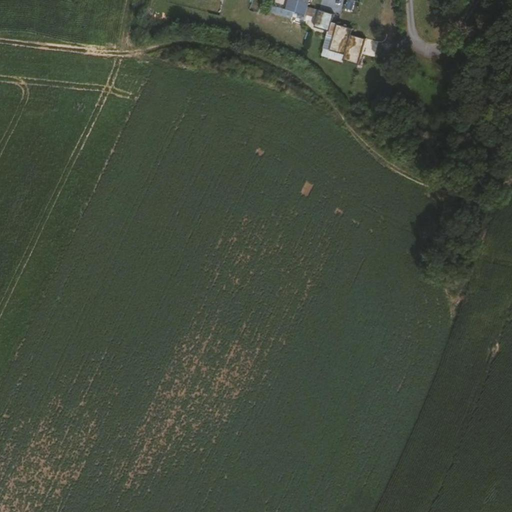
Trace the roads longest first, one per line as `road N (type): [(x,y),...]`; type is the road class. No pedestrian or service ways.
road 1 (track): [(0,41),(124,53),(184,42),(234,47),(297,74),(378,156),(417,180),(465,191),(511,173)]
road 2 (unclassified): [(474,0),(446,45),(433,49),(416,41),(408,0)]
